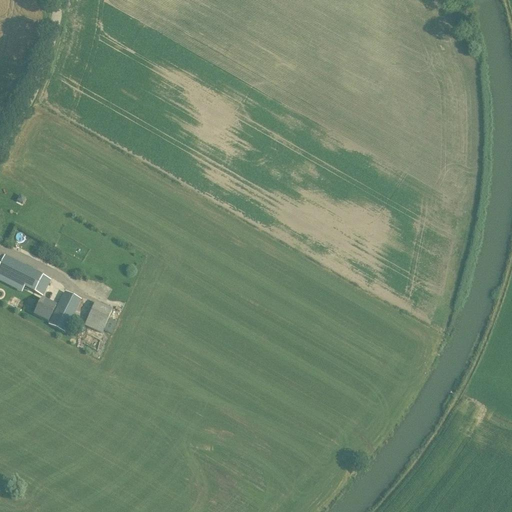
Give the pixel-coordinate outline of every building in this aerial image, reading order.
[(20,196),(17,202),(23,205),(26,199),(20,196)] [(0,275),(43,297),(51,282),(5,257),(0,254),(0,265),(1,265),(0,266),(0,275)] [(81,301),(65,292),(48,325),(65,334),(81,301)] [(41,298),(33,315),(48,323),(56,306),(41,298)] [(95,303),(84,326),(102,334),(103,331),(111,335),(116,324),(108,320),(112,311),(95,303)]
